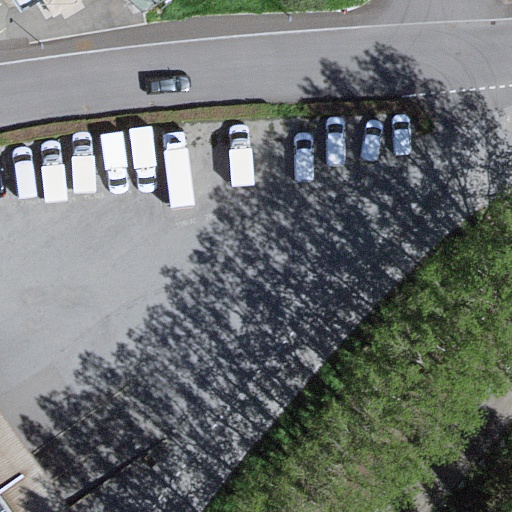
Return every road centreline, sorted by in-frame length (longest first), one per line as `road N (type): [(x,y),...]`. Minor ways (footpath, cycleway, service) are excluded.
road 1 (residential): [(180,511),(379,281),(511,154)]
road 2 (residential): [(0,86),(99,68),(448,49)]
road 3 (track): [(511,394),(406,511)]
